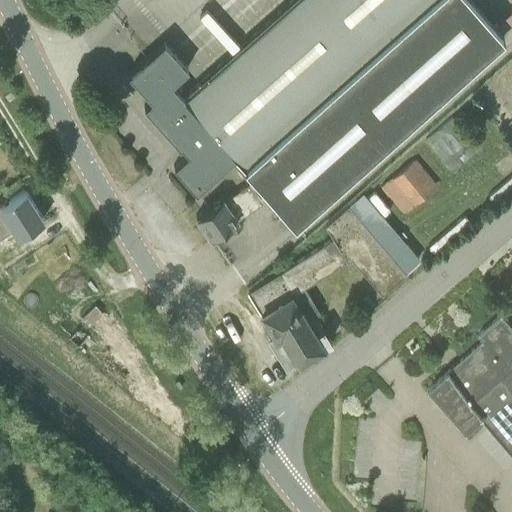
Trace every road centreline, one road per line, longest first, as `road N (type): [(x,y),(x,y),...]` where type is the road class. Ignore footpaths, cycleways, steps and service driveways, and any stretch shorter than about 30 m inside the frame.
road 1 (unclassified): [(256,437),(80,155),(3,0)]
road 2 (unclassified): [(256,437),(511,228)]
road 3 (track): [(153,277),(116,285),(102,273),(0,107)]
